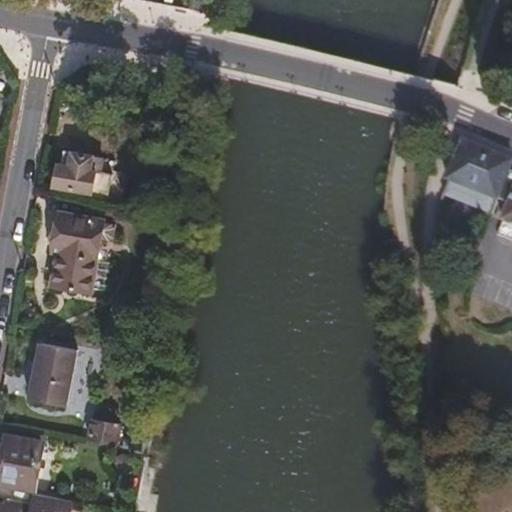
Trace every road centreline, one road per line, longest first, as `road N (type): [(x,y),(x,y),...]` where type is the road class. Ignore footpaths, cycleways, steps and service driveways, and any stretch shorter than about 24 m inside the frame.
road 1 (secondary): [(511,135),(325,73),(53,22)]
road 2 (residential): [(53,22),(0,300)]
